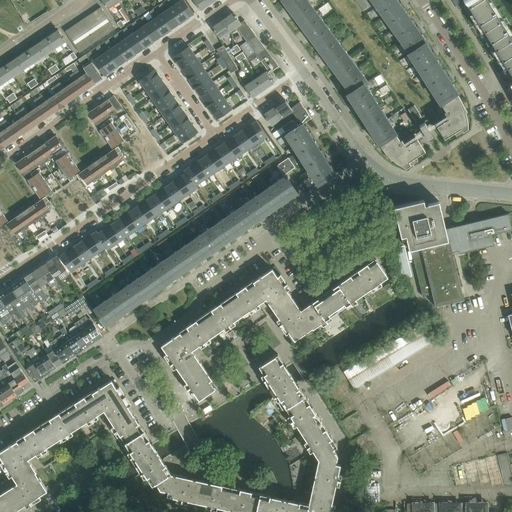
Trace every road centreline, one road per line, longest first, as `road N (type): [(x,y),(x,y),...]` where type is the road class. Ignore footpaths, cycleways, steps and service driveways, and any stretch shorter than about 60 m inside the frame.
road 1 (residential): [(0,436),(116,352),(145,344),(191,313),(202,290),(262,249),(272,227),(365,165)]
road 2 (residential): [(0,279),(214,134)]
road 3 (residential): [(0,159),(157,52)]
road 4 (residential): [(511,146),(421,0)]
road 5 (residential): [(511,194),(394,183),(365,165)]
